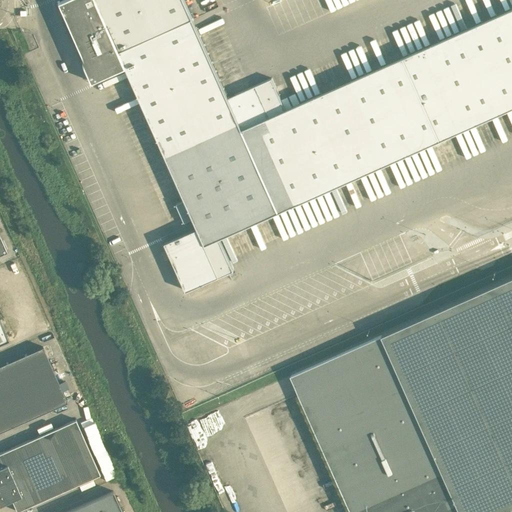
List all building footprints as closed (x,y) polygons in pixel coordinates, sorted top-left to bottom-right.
[(62,0),(57,2),(93,82),(126,67),(185,200),(176,204),(184,222),(194,218),(198,228),(165,242),(186,291),(219,276),(234,269),(220,238),(269,216),(511,107),(511,8),(285,109),(271,78),(256,85),(228,97),(193,18),(184,0),(62,0)] [(511,276),(291,375),(351,511),(499,511),(511,506),(511,276)] [(0,343),(9,340),(0,320),(0,343)] [(0,431),(67,402),(43,346),(0,365),(0,431)] [(0,504),(12,499),(17,511),(100,474),(76,419),(0,452),(0,504)] [(122,511),(113,490),(63,511),(122,511)]
